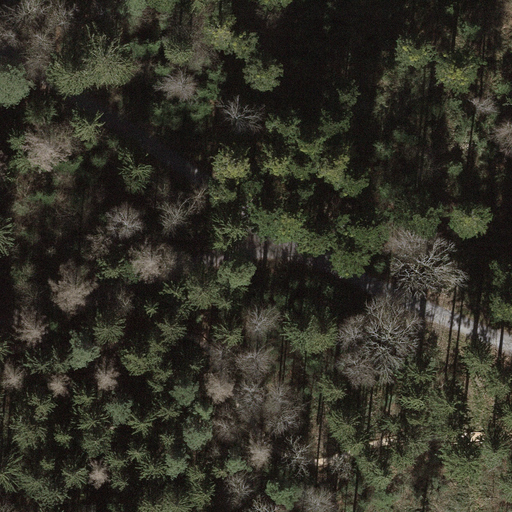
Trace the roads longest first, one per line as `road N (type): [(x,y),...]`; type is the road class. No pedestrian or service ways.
road 1 (track): [(0,50),(333,271),(511,350)]
road 2 (track): [(0,329),(277,236)]
